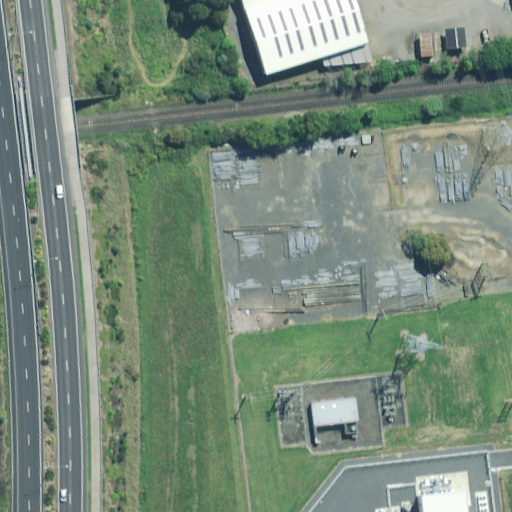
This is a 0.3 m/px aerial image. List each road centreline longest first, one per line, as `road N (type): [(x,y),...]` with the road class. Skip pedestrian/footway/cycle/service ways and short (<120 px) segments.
road 1 (primary): [(29,0),(63,327),(64,511)]
road 2 (primary): [(24,511),(27,409),(0,108)]
